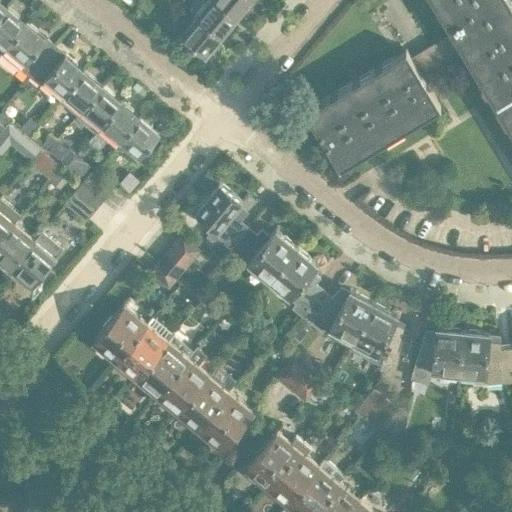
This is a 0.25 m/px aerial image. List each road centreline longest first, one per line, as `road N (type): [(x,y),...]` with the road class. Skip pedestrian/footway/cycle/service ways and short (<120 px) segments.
road 1 (residential): [(0,382),(227,113)]
road 2 (residential): [(511,270),(442,265),(391,246),(227,113)]
road 3 (secondary): [(159,511),(0,382)]
road 4 (residential): [(227,113),(94,0)]
road 5 (residential): [(227,113),(322,0)]
